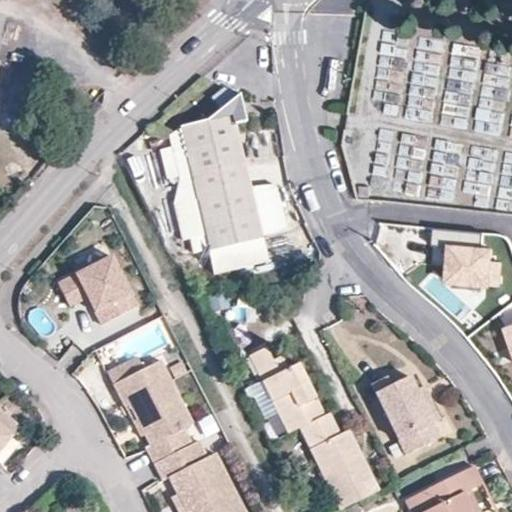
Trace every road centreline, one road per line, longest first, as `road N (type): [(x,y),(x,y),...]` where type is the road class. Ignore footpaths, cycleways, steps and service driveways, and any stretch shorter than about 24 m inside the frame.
road 1 (residential): [(288,0),(292,88),(328,211),(357,263),(461,363),(511,435)]
road 2 (residential): [(245,0),(0,256)]
